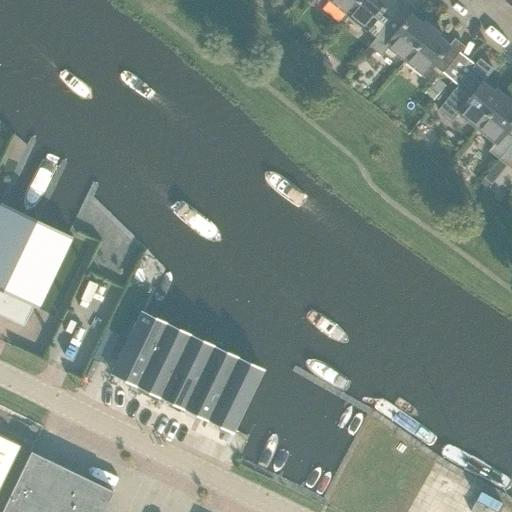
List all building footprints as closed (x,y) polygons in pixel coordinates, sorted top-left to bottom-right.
[(328,0),(346,14),(357,0),(328,0)] [(384,27),(405,0),(357,0),(346,14),(366,30),(375,20),(383,26),(384,27)] [(404,61),(431,28),(423,21),(420,24),(409,15),(415,8),(405,0),(384,27),(383,26),(363,52),(369,56),(373,50),(381,56),(387,47),(404,61)] [(431,28),(404,61),(424,76),(432,66),(442,73),(463,46),(454,39),(448,46),(436,37),(439,34),(431,28)] [(457,113),(476,128),(502,95),(495,89),(492,92),(481,83),(487,75),(487,76),(492,69),(479,58),(437,110),(451,121),(457,113)] [(433,100),(445,85),(436,78),(424,93),(433,100)] [(498,160),(511,142),(511,107),(508,105),(510,102),(502,95),(476,128),(493,142),(487,151),(498,160)] [(511,142),(498,160),(510,170),(511,167),(511,142)] [(38,309),(72,237),(0,202),(0,315),(23,326),(32,306),(38,309)] [(263,370),(139,310),(110,372),(233,431),(263,370)] [(0,490),(21,447),(0,437),(0,490)] [(511,511),(511,510),(395,451),(386,470),(355,454),(345,475),(375,490),(372,496),(397,509),(403,497),(418,504),(414,511),(511,511)] [(101,511),(112,491),(30,452),(0,511),(101,511)]
